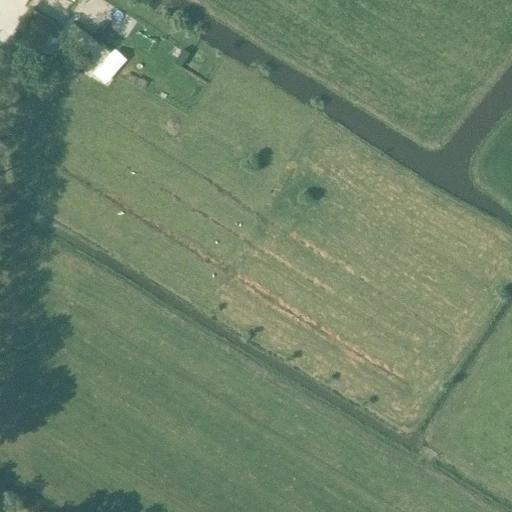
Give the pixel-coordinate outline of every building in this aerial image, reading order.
[(123,43),(145,9),(132,0),(100,0),(87,20),(123,43)] [(48,37),(55,22),(29,9),(14,38),(41,51),(41,50),(48,37)] [(54,57),(61,44),(48,37),(41,50),(54,57)] [(80,69),(84,71),(92,59),(74,48),(66,60),(80,69)] [(180,68),(189,54),(182,50),(174,64),(180,68)] [(76,75),(80,69),(66,60),(62,66),(76,75)]
